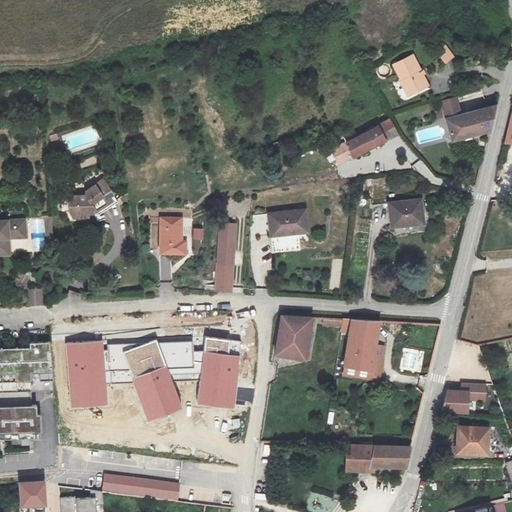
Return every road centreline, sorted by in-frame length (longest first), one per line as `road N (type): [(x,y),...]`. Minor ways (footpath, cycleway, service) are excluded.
road 1 (residential): [(264,301),(0,318)]
road 2 (unclassified): [(447,327),(511,77)]
road 3 (residential): [(264,301),(244,511)]
road 4 (residential): [(447,327),(264,301)]
road 5 (unclassified): [(412,474),(447,327)]
